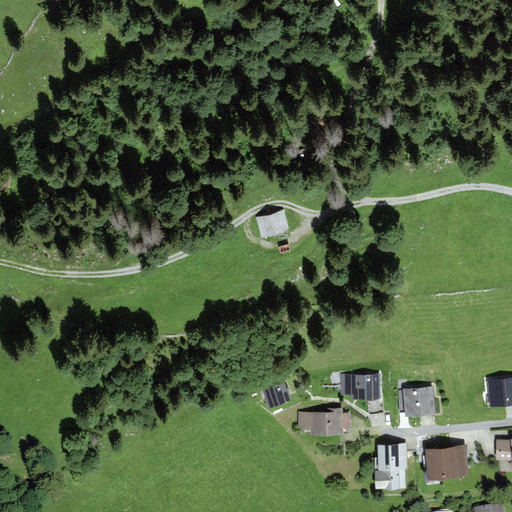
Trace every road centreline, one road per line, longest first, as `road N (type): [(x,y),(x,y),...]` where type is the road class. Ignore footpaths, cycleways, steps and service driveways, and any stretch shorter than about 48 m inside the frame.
road 1 (track): [(0,262),(101,275),(188,254),(276,202),(324,215),(363,200)]
road 2 (track): [(377,66),(330,137),(337,183),(363,200)]
road 3 (track): [(363,200),(467,185),(511,191)]
road 4 (residential): [(377,433),(511,422)]
